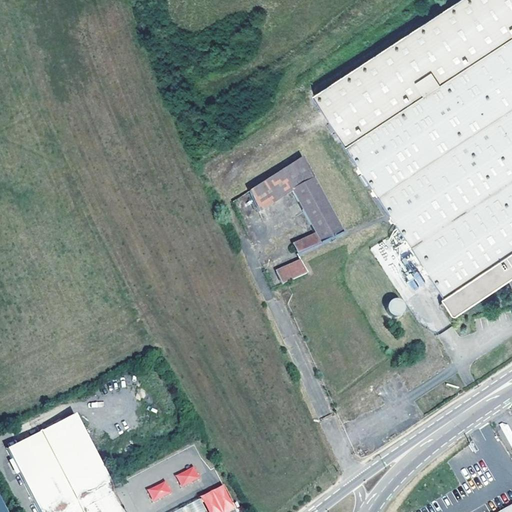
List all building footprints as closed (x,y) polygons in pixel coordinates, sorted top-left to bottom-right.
[(511,0),(453,0),(313,93),(340,133),(455,312),(511,274),(511,0)] [(298,257),(342,235),(301,158),(248,193),(261,213),(290,193),(313,235),(292,246),(298,257)] [(407,271),(415,268),(410,256),(403,259),(407,271)] [(306,274),(300,262),(276,273),(281,285),(286,283),(306,274)] [(405,277),(413,291),(425,284),(416,270),(405,277)] [(386,304),(394,316),(406,309),(398,296),(386,304)] [(155,373),(83,412),(105,453),(123,443),(141,433),(159,423),(177,414),(155,373)] [(75,415),(0,452),(0,470),(20,511),(66,511),(112,490),(75,415)] [(201,477),(195,465),(176,474),(182,486),(201,477)] [(147,489),(153,501),(172,491),(166,479),(147,489)] [(223,487),(198,500),(204,511),(231,511),(235,510),(223,487)] [(204,511),(198,500),(186,506),(189,511),(204,511)]
